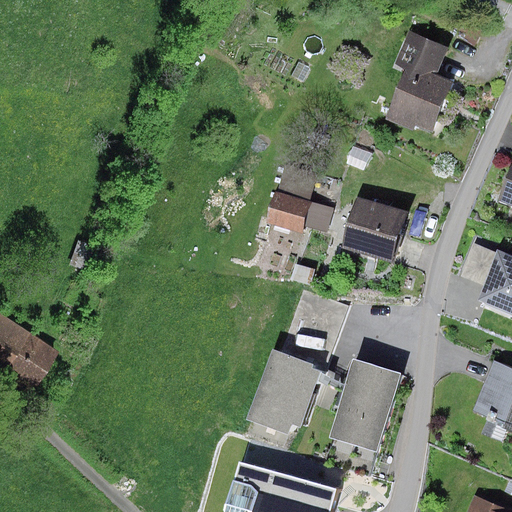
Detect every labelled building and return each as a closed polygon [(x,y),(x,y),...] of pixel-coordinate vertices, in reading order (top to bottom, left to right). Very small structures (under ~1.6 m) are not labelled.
[(458,36),(478,45),(484,33),(464,23),(458,36)] [(417,65),(445,77),(457,48),(413,30),(402,59),(417,65)] [(299,63),(292,76),(303,82),(310,69),(299,63)] [(445,77),(417,65),(393,119),(420,131),(423,124),(443,133),(464,85),(445,77)] [(320,174),(287,165),(270,224),(311,235),(313,227),(330,232),(336,211),(312,204),(320,174)] [(511,170),(501,200),(511,204),(511,170)] [(420,213),(366,198),(352,250),(405,265),(420,213)] [(79,242),(70,265),(85,271),(94,247),(79,242)] [(484,287),(498,253),(475,244),(461,278),(484,287)] [(484,287),(478,302),(511,315),(511,253),(500,249),(498,253),(484,287)] [(303,289),(281,348),(327,365),(347,305),(303,289)] [(61,356),(0,313),(0,365),(37,391),(61,356)] [(327,365),(281,348),(256,419),(302,436),(305,426),(314,429),(330,384),(338,386),(341,378),(333,375),(334,371),(325,368),(327,365)] [(414,375),(364,361),(335,463),(385,477),(414,375)] [(511,368),(496,362),(476,410),(506,422),(511,407),(511,368)] [(511,407),(506,422),(503,429),(511,432),(511,407)] [(351,511),(358,486),(248,457),(236,511),(351,511)] [(493,503),(475,496),(469,511),(491,511),(490,511),(493,503)]
